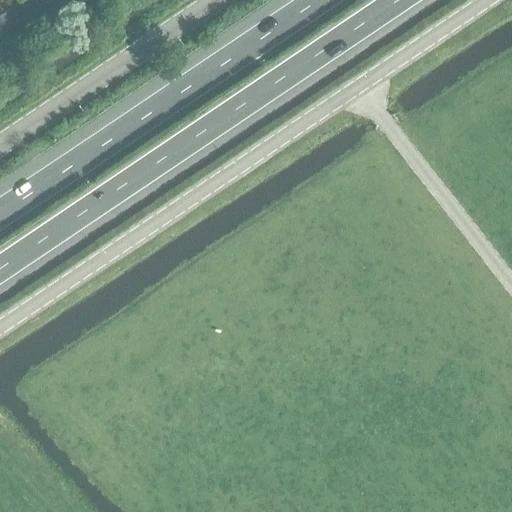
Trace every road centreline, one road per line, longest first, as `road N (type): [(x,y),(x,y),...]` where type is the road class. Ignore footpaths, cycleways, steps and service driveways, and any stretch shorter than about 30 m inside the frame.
road 1 (unclassified): [(0,327),(485,0)]
road 2 (motorway): [(0,268),(397,0)]
road 3 (primary): [(260,37),(0,211)]
road 4 (tertiary): [(0,149),(236,0)]
